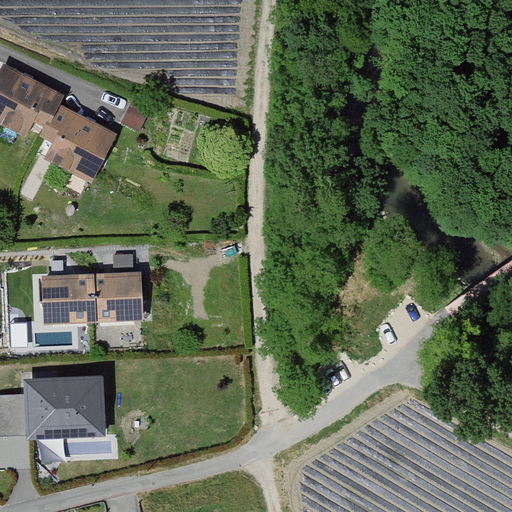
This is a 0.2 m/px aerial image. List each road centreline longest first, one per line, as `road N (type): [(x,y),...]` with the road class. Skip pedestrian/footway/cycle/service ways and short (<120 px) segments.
road 1 (track): [(267,0),(254,100),(255,277),(271,411),(263,455),(276,511)]
road 2 (residential): [(399,363),(263,455),(32,511)]
